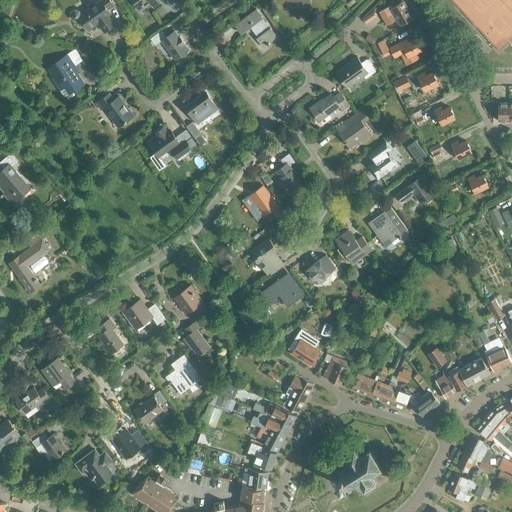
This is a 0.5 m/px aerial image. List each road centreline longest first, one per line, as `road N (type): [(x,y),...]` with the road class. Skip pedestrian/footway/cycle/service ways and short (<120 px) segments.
road 1 (residential): [(56,321),(188,235),(270,121)]
road 2 (residential): [(511,171),(422,0)]
road 3 (residential): [(300,247),(338,187),(280,112)]
road 4 (residential): [(343,406),(297,448),(275,511)]
road 5 (residential): [(124,69),(151,104),(217,59)]
